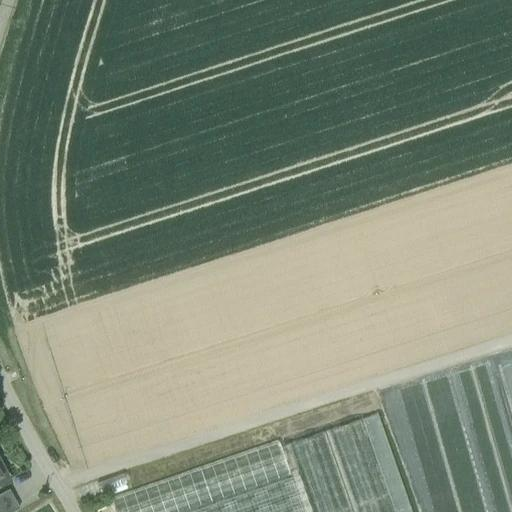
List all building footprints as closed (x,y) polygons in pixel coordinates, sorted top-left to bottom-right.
[(395,511),(364,419),(328,431),(355,511),(395,511)] [(349,511),(323,433),(289,445),(311,511),(349,511)] [(278,441),(109,500),(113,511),(192,511),(291,478),(278,441)] [(109,491),(125,487),(123,476),(107,480),(109,491)] [(302,511),(293,483),(208,511),(302,511)] [(0,511),(8,511),(18,507),(8,488),(0,492),(0,511)]
